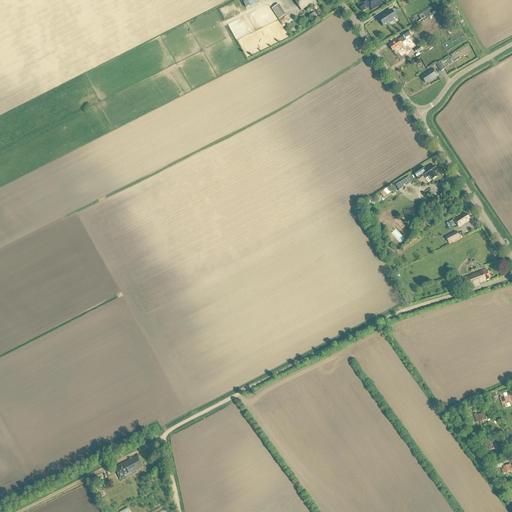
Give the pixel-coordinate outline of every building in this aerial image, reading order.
[(241,0),(246,8),(262,0),(241,0)] [(294,0),(296,3),(301,10),(316,1),(315,0),(294,0)] [(383,1),(382,0),(368,0),(365,2),(365,1),(358,6),(362,12),(369,7),(372,11),(383,4),(382,1),(383,1)] [(272,9),(279,20),(286,16),(278,5),(272,9)] [(423,13),(426,18),(434,13),(431,9),(423,13)] [(378,19),(382,24),(384,27),(396,19),(391,11),(378,19)] [(411,35),(408,31),(402,35),(403,37),(398,41),(398,40),(392,44),(392,45),(389,47),(392,51),(396,49),(396,50),(402,47),(400,44),(402,42),(403,43),(406,41),(405,39),(411,35)] [(448,57),(441,63),(440,62),(436,65),(441,72),(445,69),(442,64),(450,59),(448,57)] [(438,77),(433,69),(421,77),(425,84),(427,83),(428,84),(434,80),(438,77)] [(434,173),(437,171),(434,166),(430,169),(429,168),(425,171),(423,167),(413,174),(418,181),(425,176),(426,178),(429,176),(432,180),(437,177),(434,173)] [(397,182),(393,185),(396,190),(397,192),(404,187),(411,183),(406,176),(400,180),(397,182)] [(465,215),(465,214),(454,221),(459,227),(469,221),(468,220),(469,219),(467,214),(465,215)] [(456,231),(445,237),(448,244),(460,238),(456,231)] [(490,279),(487,270),(463,279),(467,289),(486,282),(486,281),(490,279)] [(502,406),(504,405),(511,402),(511,401),(510,397),(505,398),(504,396),(500,398),(502,406)] [(474,415),(475,419),(477,423),(486,420),(484,414),(477,416),(476,414),(474,415)] [(489,451),(496,448),(494,442),(487,444),(489,451)] [(143,467),(137,457),(115,468),(120,480),(136,472),(135,471),(143,467)] [(511,471),(511,468),(511,467),(511,466),(511,467),(510,465),(503,467),(503,469),(501,470),(502,474),(511,471)]
